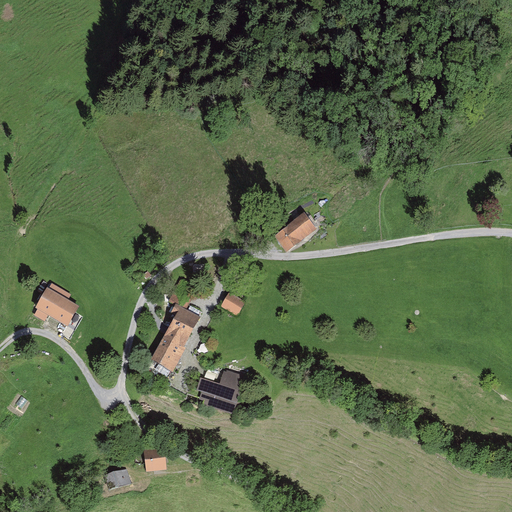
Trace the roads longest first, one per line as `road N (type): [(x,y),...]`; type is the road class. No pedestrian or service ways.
road 1 (track): [(120,392),(142,304),(176,264),(203,254),(286,257),(511,233)]
road 2 (track): [(285,511),(156,441),(120,392)]
road 3 (track): [(120,392),(104,396),(64,344),(44,334),(27,330),(0,345)]
